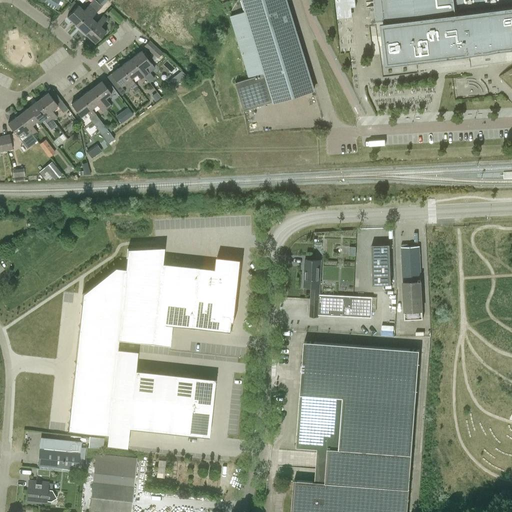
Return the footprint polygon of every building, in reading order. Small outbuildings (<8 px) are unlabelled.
[(77,26),(98,3),(95,0),(93,0),(84,10),(78,5),(67,17),(77,26)] [(242,0),(246,11),(230,16),(249,78),(235,82),(244,110),(265,104),(265,105),(314,90),(286,0),(242,0)] [(335,0),(338,18),(352,17),(351,7),(356,6),(354,0),(335,0)] [(471,67),(511,62),(511,0),(373,0),(379,48),(384,47),(386,65),(470,55),(471,67)] [(77,26),(85,34),(97,22),(91,18),(102,6),(98,3),(77,26)] [(118,23),(123,18),(113,8),(107,13),(118,23)] [(97,23),(97,22),(85,34),(95,43),(106,31),(101,26),(107,20),(103,16),(97,23)] [(145,46),(157,58),(163,53),(150,41),(145,46)] [(147,78),(151,75),(145,68),(150,64),(141,51),(132,58),(147,78)] [(142,82),(147,78),(132,58),(122,66),(131,79),(137,75),(142,82)] [(131,79),(122,66),(111,74),(114,78),(111,81),(121,95),(125,92),(121,87),(127,82),(132,89),(137,86),(131,79)] [(188,76),(182,71),(167,82),(172,89),(188,76)] [(105,98),(111,94),(101,81),(92,88),(107,108),(111,106),(105,98)] [(92,88),(82,96),(92,109),(97,105),(102,112),(107,108),(92,88)] [(55,102),(48,93),(38,100),(54,120),(58,117),(52,110),(58,105),(63,112),(68,109),(60,98),(55,102)] [(92,109),(82,96),(71,104),(81,117),(87,112),(91,117),(93,120),(97,116),(92,109)] [(44,116),(46,119),(44,121),(52,130),(58,125),(54,120),(38,100),(28,108),(38,120),(44,116)] [(116,114),(120,122),(134,115),(130,107),(116,114)] [(38,120),(28,108),(18,116),(34,135),(38,132),(32,125),(38,120)] [(18,116),(8,123),(23,143),(27,141),(31,146),(38,141),(34,135),(18,116)] [(93,120),(91,117),(89,118),(99,132),(106,127),(97,116),(93,120)] [(4,135),(7,151),(13,149),(9,134),(4,135)] [(55,153),(45,139),(39,144),(49,157),(55,153)] [(92,158),(103,150),(98,144),(88,152),(92,158)] [(53,160),(40,171),(49,183),(62,172),(53,160)] [(390,244),(372,245),(373,285),(391,284),(390,244)] [(420,247),(408,248),(408,245),(401,245),(405,320),(423,319),(420,247)] [(83,293),(76,354),(116,358),(117,348),(118,339),(169,345),(171,325),(232,331),(233,321),(235,321),(242,259),(218,256),(217,268),(162,262),(153,261),(155,247),(127,249),(125,268),(115,267),(83,293)] [(312,295),(320,295),(322,261),(305,260),(304,287),(312,288),(312,295)] [(373,298),(320,295),(312,295),(310,316),(319,317),(319,315),(372,318),(373,298)] [(76,354),(68,430),(107,434),(106,445),(127,447),(129,428),(204,436),(209,432),(214,383),(210,378),(135,370),(137,351),(117,348),(116,358),(76,354)] [(297,448),(328,450),(326,483),(295,481),(292,511),(407,511),(412,455),(416,403),(301,395),(297,448)] [(102,449),(104,438),(89,436),(88,448),(102,449)] [(62,445),(38,443),(37,465),(83,468),(85,448),(62,447),(62,445)] [(97,454),(91,510),(107,511),(161,511),(164,490),(134,487),(137,459),(97,454)] [(50,476),(50,469),(38,467),(37,474),(50,476)] [(47,501),(51,501),(56,498),(52,490),(52,484),(29,481),(27,501),(39,502),(39,501),(47,502),(47,501)]
